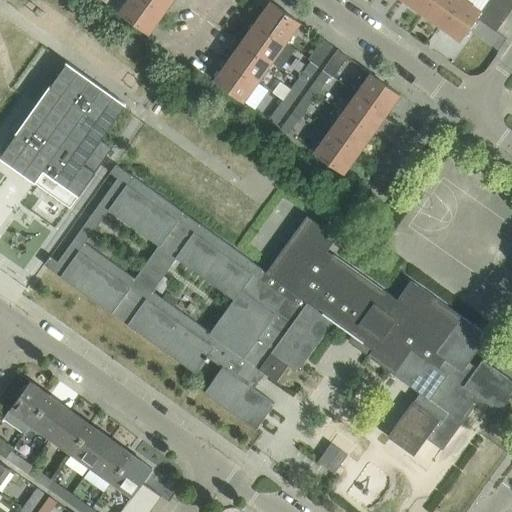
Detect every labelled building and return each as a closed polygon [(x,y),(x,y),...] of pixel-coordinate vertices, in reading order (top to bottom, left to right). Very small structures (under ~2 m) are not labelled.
[(148,33),(162,13),(144,0),(126,0),(118,11),(148,33)] [(144,0),(162,13),(171,0),(144,0)] [(300,21),(270,0),(256,20),(286,41),(300,21)] [(404,0),(420,11),(428,0),(404,0)] [(440,25),(458,0),(428,0),(420,11),(440,25)] [(460,39),(476,17),(481,10),(467,0),(458,0),(440,25),(460,39)] [(509,11),(493,0),(487,0),(483,7),(502,21),(509,11)] [(511,7),(511,0),(493,0),(509,11),(511,7)] [(502,21),(483,7),(481,10),(476,17),(495,31),(502,21)] [(286,41),(256,20),(242,40),(271,61),(286,41)] [(128,42),(134,46),(138,40),(132,36),(128,42)] [(319,65),(333,45),(323,38),(309,58),(319,65)] [(271,61),(242,40),(227,59),(257,81),(271,61)] [(333,75),(347,55),(337,48),(323,68),(330,73),(333,75)] [(304,84),(319,65),(309,58),(308,58),(311,60),(297,79),(304,84)] [(257,81),(227,59),(213,79),(243,101),(257,81)] [(66,61),(0,153),(0,156),(70,206),(112,147),(100,139),(125,104),(66,61)] [(316,93),(330,73),(323,68),(309,88),(316,93)] [(386,113),(400,93),(370,72),(356,92),(386,113)] [(290,74),(285,81),(291,84),(295,78),(290,74)] [(297,79),(283,99),(290,104),(304,84),(297,79)] [(302,113),(316,93),(309,88),(295,108),(302,113)] [(372,133),(386,113),(356,92),(342,111),(372,133)] [(276,124),(290,104),(283,99),(269,119),(276,124)] [(288,133),(302,113),(295,108),(281,127),(288,133)] [(358,152),(372,133),(342,111),(328,131),(358,152)] [(344,172),(358,152),(328,131),(314,151),(344,172)] [(476,367),(468,361),(487,334),(411,279),(397,298),(337,256),(333,253),(332,254),(326,250),(337,235),(307,214),(266,271),(116,163),(110,171),(126,183),(108,208),(159,244),(135,278),(84,241),(66,266),(50,255),(44,263),(195,371),(205,358),(208,360),(210,357),(222,366),(204,391),(255,428),(274,402),(254,387),(265,372),(276,380),(288,364),(297,370),(333,320),(352,333),(348,340),(420,392),(414,400),(413,399),(388,435),(413,454),(426,437),(442,448),(479,396),(499,410),(511,392),(511,379),(482,359),(476,367)] [(24,432),(51,394),(30,379),(26,384),(25,383),(19,391),(21,392),(3,417),(24,432)] [(50,437),(70,408),(51,394),(24,432),(14,446),(25,454),(39,434),(35,432),(38,428),(50,437)] [(71,451),(91,423),(70,408),(50,437),(71,451)] [(91,465),(111,437),(91,423),(71,451),(91,465)] [(12,446),(9,444),(0,437),(0,452),(5,456),(9,451),(12,446)] [(112,480),(132,451),(111,437),(91,465),(112,480)] [(334,472),(347,454),(331,442),(318,460),(334,472)] [(29,465),(9,451),(5,456),(25,471),(29,465)] [(152,466),(132,451),(112,480),(132,494),(134,492),(141,481),(143,478),(145,479),(150,472),(149,471),(152,466)] [(0,481),(10,467),(0,460),(0,481)] [(50,479),(29,465),(25,471),(46,485),(50,479)] [(70,494),(50,479),(46,485),(66,500),(70,494)] [(161,495),(141,481),(134,492),(154,506),(161,495)] [(28,511),(43,491),(35,486),(21,506),(28,511)] [(149,511),(154,506),(134,492),(132,494),(128,501),(143,511),(149,511)] [(47,511),(56,500),(48,494),(35,511),(47,511)] [(86,511),(89,507),(70,494),(66,500),(82,511),(86,511)] [(143,511),(128,501),(121,510),(123,511),(143,511)]
